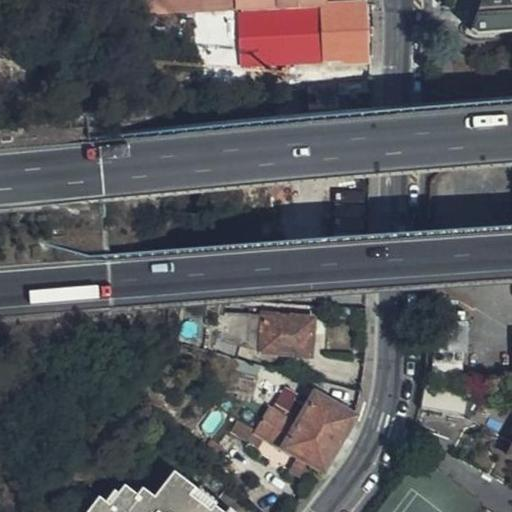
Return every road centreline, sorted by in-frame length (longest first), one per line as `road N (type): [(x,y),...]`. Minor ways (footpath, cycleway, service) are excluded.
road 1 (tertiary): [(321,511),(370,448),(393,386),(400,0)]
road 2 (motorway): [(511,137),(0,181)]
road 3 (motorway): [(0,290),(511,256)]
